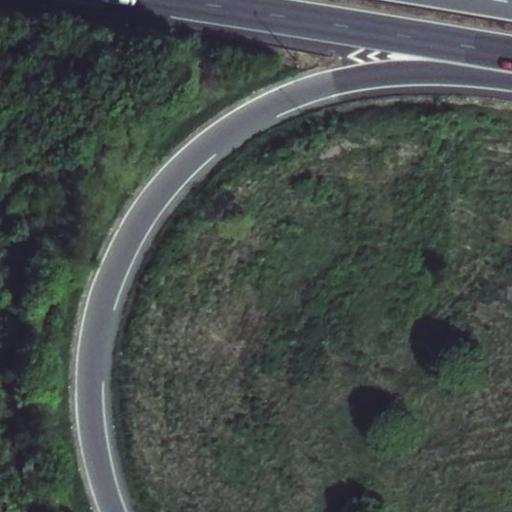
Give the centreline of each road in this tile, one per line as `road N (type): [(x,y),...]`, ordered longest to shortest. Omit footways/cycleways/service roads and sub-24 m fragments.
road 1 (motorway): [(112,511),(92,430),(92,350),(114,264),(160,187),(222,130),(304,90),(398,74),(511,82)]
road 2 (trunk): [(172,0),(511,53)]
